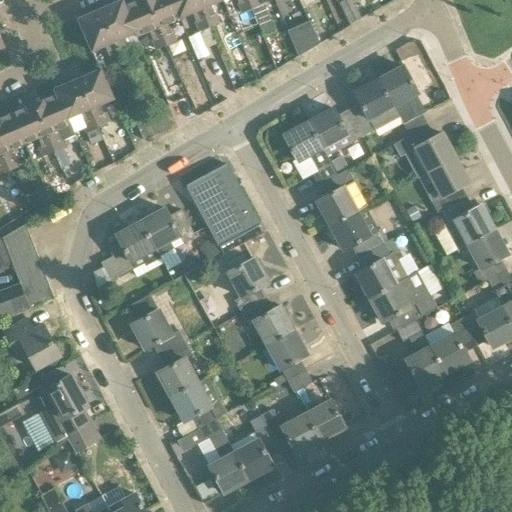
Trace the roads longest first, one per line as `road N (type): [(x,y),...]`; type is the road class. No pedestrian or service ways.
road 1 (residential): [(172,511),(74,334),(63,298),(93,205),(216,123)]
road 2 (residential): [(390,438),(216,123)]
road 3 (residential): [(216,123),(418,2)]
road 4 (residential): [(390,438),(511,376)]
